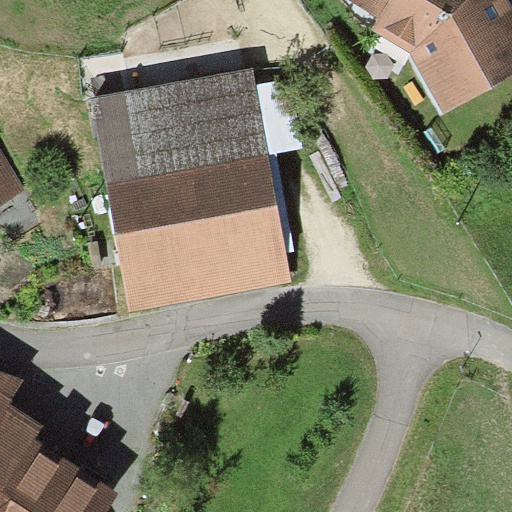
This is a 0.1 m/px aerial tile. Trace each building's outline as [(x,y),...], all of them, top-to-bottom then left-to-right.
[(355,0),(394,19),(403,0),(355,0)] [(385,37),(412,50),(444,105),(511,65),(511,23),(498,0),(403,0),(394,19),(385,37)] [(242,81),(91,110),(129,310),(281,281),(242,81)] [(0,203),(11,197),(0,178),(0,203)] [(0,419),(0,511),(95,511),(103,501),(29,451),(35,443),(0,419)]
